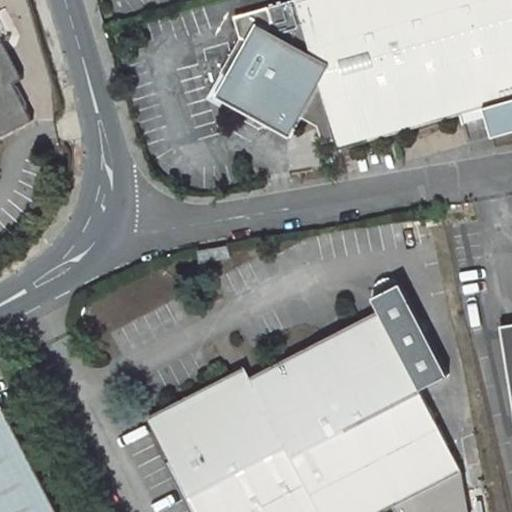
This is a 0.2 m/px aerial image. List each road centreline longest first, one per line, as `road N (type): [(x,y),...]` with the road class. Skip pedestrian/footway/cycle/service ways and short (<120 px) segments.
road 1 (tertiary): [(0,310),(96,235),(107,187),(109,133),(69,0)]
road 2 (unknown): [(511,489),(498,386),(490,171)]
